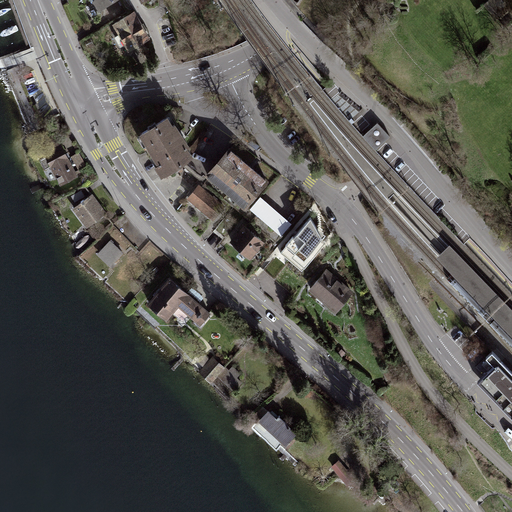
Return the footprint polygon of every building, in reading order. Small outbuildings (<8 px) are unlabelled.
[(89,0),(91,2),(93,1),(99,10),(116,0),(89,0)] [(511,0),(490,0),(486,4),(500,20),(508,13),(511,17),(511,0)] [(133,13),(114,23),(129,49),(148,38),(133,13)] [(168,117),(138,135),(162,174),(192,155),(168,117)] [(377,122),(363,136),(376,150),(390,137),(377,122)] [(223,155),(206,140),(185,165),(202,179),(223,155)] [(58,141),(42,150),(60,183),(77,174),(75,170),(85,165),(79,153),(68,159),(58,141)] [(228,151),(208,175),(244,205),(266,181),(228,151)] [(198,185),(187,198),(214,220),(225,206),(198,185)] [(92,193),(72,208),(86,228),(107,214),(92,193)] [(260,198),(251,209),(281,235),(290,224),(260,198)] [(312,218),(294,237),(293,236),(285,246),(286,247),(281,253),(301,270),(325,242),(312,218)] [(244,226),(231,242),(250,258),(263,242),(244,226)] [(109,240),(97,253),(111,266),(123,252),(109,240)] [(511,309),(448,243),(436,255),(511,334),(511,309)] [(326,270),(310,290),(337,313),(354,292),(326,270)] [(170,278),(147,304),(168,321),(180,308),(202,327),(212,315),(170,278)] [(511,370),(501,358),(492,350),(486,356),(494,365),(486,372),(484,375),(477,381),(511,416),(511,370)] [(213,357),(199,371),(212,383),(219,377),(235,392),(243,384),(237,379),(241,375),(233,367),(228,371),(213,357)] [(487,360),(482,364),(488,370),(492,365),(487,360)] [(267,411),(256,422),(282,447),(293,436),(267,411)] [(336,460),(330,466),(347,485),(354,479),(336,460)]
